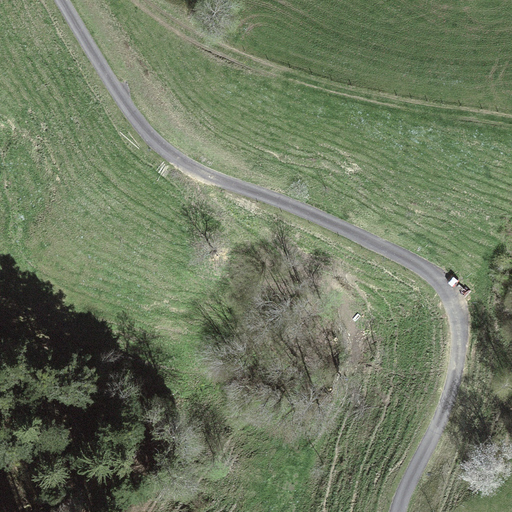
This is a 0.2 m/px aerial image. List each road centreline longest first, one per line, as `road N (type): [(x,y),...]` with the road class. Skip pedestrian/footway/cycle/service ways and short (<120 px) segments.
road 1 (track): [(399,511),(454,383),(459,336),(449,286),(358,233),(192,169),(165,151),(125,105),(64,0)]
road 2 (track): [(139,0),(201,40),(284,75),(511,123)]
